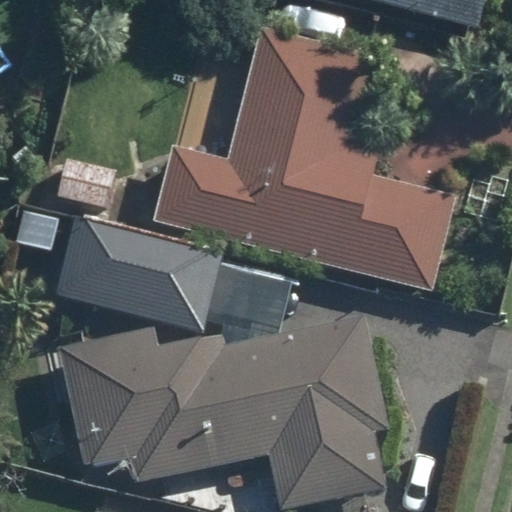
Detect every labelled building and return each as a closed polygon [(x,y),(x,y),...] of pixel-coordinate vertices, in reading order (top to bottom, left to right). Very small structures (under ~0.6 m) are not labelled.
[(370,0),(486,31),(494,0),(370,0)] [(382,58),(270,33),(240,165),(182,151),(165,226),(439,289),(461,197),(388,180),(393,156),(362,148),(382,58)] [(124,166),(65,152),(54,197),(114,211),(124,166)] [(68,214),(17,207),(11,251),(62,259),(68,214)] [(229,254),(78,216),(56,304),(207,341),(229,254)] [(112,345),(69,354),(94,472),(134,464),(139,489),(276,460),(287,511),(317,511),(332,509),(332,511),(396,511),(402,511),(386,436),(398,433),(373,316),(234,346),(232,338),(172,351),(177,377),(121,389),(112,345)]
